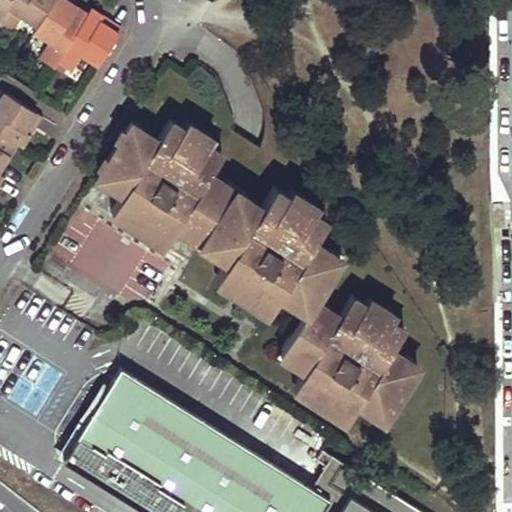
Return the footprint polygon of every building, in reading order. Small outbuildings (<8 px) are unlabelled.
[(0,0),(0,16),(9,3),(37,21),(33,27),(50,39),(41,53),(58,63),(61,58),(75,67),(84,52),(98,61),(122,24),(93,4),(90,9),(75,0),(0,0)] [(0,178),(3,174),(0,171),(0,168),(17,141),(22,144),(43,112),(3,87),(0,91),(0,178)] [(241,273),(261,286),(259,288),(276,299),(278,295),(286,283),(299,291),(291,303),(297,307),(296,310),(304,314),(275,357),(285,363),(287,359),(293,363),(300,352),(312,360),(305,371),(323,384),(342,396),(340,399),(351,406),(354,402),(361,391),(373,399),(365,411),(374,416),(376,414),(381,417),(416,365),(410,360),(412,358),(403,352),(401,355),(393,367),(381,359),(389,347),(401,329),(389,321),(393,313),(370,299),(366,306),(352,297),(340,316),(333,328),(320,320),(328,308),(322,304),(324,301),(316,296),(343,255),(334,250),(333,251),(327,247),(325,250),(318,261),(305,253),(313,242),(327,221),(314,212),(318,206),(294,190),(289,196),(275,187),(261,207),(254,219),(242,211),(249,200),(244,197),(247,193),(229,181),(226,185),(221,181),(214,193),(201,185),(208,173),(222,152),(211,146),(216,138),(188,119),(183,127),(170,119),(157,139),(150,151),(138,144),(146,132),(138,128),(141,125),(132,119),(94,179),(102,185),(104,182),(111,187),(118,174),(130,181),(122,194),(111,212),(130,225),(141,207),(160,219),(148,237),(162,246),(173,228),(181,215),(194,223),(185,236),(190,239),(189,242),(207,254),(209,251),(213,254),(222,242),(234,250),(226,263),(218,276),(232,286),(241,273)] [(138,144),(150,151),(157,139),(146,132),(138,144)] [(201,185),(214,193),(221,181),(208,173),(201,185)] [(111,187),(122,194),(130,181),(118,174),(111,187)] [(242,211),(254,219),(261,207),(249,200),(242,211)] [(130,225),(148,237),(160,219),(141,207),(130,225)] [(140,257),(146,249),(82,209),(53,255),(139,310),(163,272),(140,257)] [(173,228),(185,236),(194,223),(181,215),(173,228)] [(213,254),(226,263),(234,250),(222,242),(213,254)] [(305,253),(318,261),(325,250),(313,242),(305,253)] [(228,292),(248,306),(251,303),(259,288),(261,286),(241,273),(232,286),(228,292)] [(278,295),(291,303),(299,291),(286,283),(278,295)] [(251,303),(266,313),(276,299),(259,288),(251,303)] [(320,320),(333,328),(340,316),(328,308),(320,320)] [(381,359),(393,367),(401,355),(389,347),(381,359)] [(293,363),(305,371),(312,360),(300,352),(293,363)] [(119,367),(62,459),(146,511),(422,511),(332,456),(311,487),(119,367)] [(296,384),(315,396),(323,384),(305,371),(296,384)] [(44,397),(22,381),(10,397),(32,413),(44,397)] [(311,403),(330,416),(331,414),(340,399),(342,396),(323,384),(315,396),(311,403)] [(354,402),(365,411),(373,399),(361,391),(354,402)] [(331,414),(342,421),(351,406),(340,399),(331,414)]
